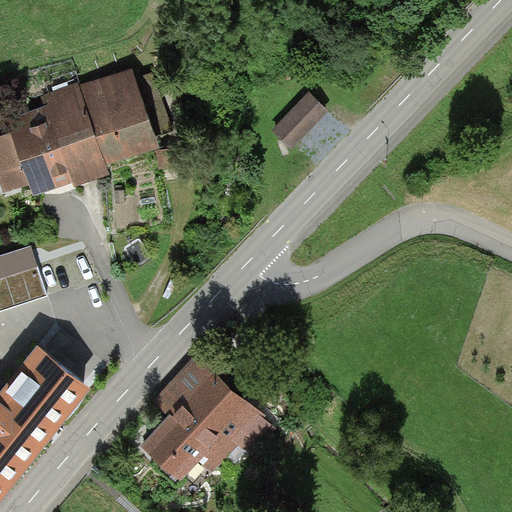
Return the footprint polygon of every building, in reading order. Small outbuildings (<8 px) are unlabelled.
[(46,98),(5,113),(11,127),(29,175),(34,187),(45,183),(71,173),(74,182),(113,167),(108,156),(162,135),(159,129),(139,75),(134,61),(80,81),(78,77),(43,90),(46,98)] [(154,69),(139,75),(159,129),(174,122),(154,69)] [(307,99),(273,134),(289,149),(323,114),(307,99)] [(0,179),(2,185),(29,175),(11,127),(0,132),(0,179)] [(37,264),(0,275),(0,305),(46,292),(37,264)] [(93,373),(39,330),(0,378),(0,488),(52,424),(93,373)] [(169,406),(142,434),(171,462),(183,473),(197,457),(213,472),(243,440),(251,448),(273,425),(260,413),(264,409),(200,349),(157,395),(169,406)]
